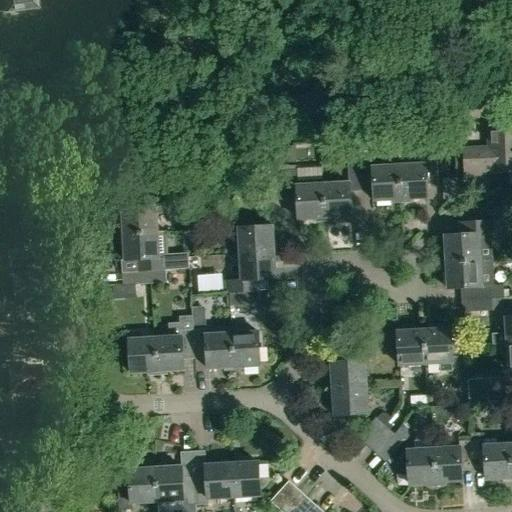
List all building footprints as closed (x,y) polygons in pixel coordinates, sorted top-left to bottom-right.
[(4,0),(6,11),(38,7),(37,0),(4,0)] [(464,148),(464,177),(480,177),(480,174),(507,173),(507,170),(511,170),(511,128),(487,129),(488,147),(464,148)] [(295,146),(282,147),(283,163),(296,162),(295,146)] [(426,198),(426,186),(438,185),(436,157),(424,158),(423,150),(397,151),(398,165),(400,200),(426,198)] [(361,189),(373,188),(374,201),(400,200),(398,165),(372,167),(372,161),(360,162),(361,189)] [(323,184),(324,219),(351,217),(349,190),(361,189),(360,162),(347,163),(349,182),(323,184)] [(297,186),(296,170),(271,172),(273,199),(297,197),(298,220),(324,219),(323,184),(297,186)] [(442,174),(443,192),(457,192),(456,173),(442,174)] [(122,231),(122,234),(157,232),(156,215),(162,214),(162,207),(170,206),(169,193),(134,195),(135,207),(121,208),(122,224),(121,224),(119,231),(122,231)] [(503,204),(479,205),(479,220),(493,220),(492,217),(504,216),(503,204)] [(7,248),(9,261),(38,256),(36,244),(37,244),(32,208),(4,213),(7,233),(3,234),(5,248),(7,248)] [(479,247),(491,246),(491,235),(493,235),(492,221),(458,223),(459,235),(444,236),(445,263),(480,260),(479,247)] [(272,226),(238,228),(239,255),(274,253),(272,226)] [(158,247),(157,232),(122,234),(123,237),(120,238),(122,244),(123,244),(124,260),(137,259),(138,272),(165,271),(165,258),(159,258),(158,247)] [(275,278),(274,253),(239,255),(241,280),(228,281),(229,294),(256,292),(256,280),(275,278)] [(492,260),(480,260),(445,263),(447,289),(462,288),(463,301),(504,298),(503,286),(494,286),(492,260)] [(10,276),(14,300),(44,295),(40,271),(10,276)] [(166,283),(165,271),(138,272),(139,284),(166,283)] [(134,287),(113,289),(114,302),(135,300),(134,287)] [(256,292),(229,294),(229,306),(257,305),(256,292)] [(464,312),(491,311),(505,310),(504,298),(463,301),(464,312)] [(368,314),(369,333),(386,332),(385,314),(368,314)] [(511,317),(505,318),(506,333),(491,334),(492,346),(507,345),(511,344),(511,317)] [(460,349),(450,346),(449,328),(423,330),(425,364),(439,363),(440,372),(452,372),(460,349)] [(206,356),(207,370),(233,368),(231,333),(205,335),(205,329),(193,330),(194,357),(206,356)] [(181,330),(181,336),(155,338),(157,372),(183,371),(182,358),(194,357),(193,330),(181,330)] [(397,331),(399,366),(425,364),(423,330),(397,331)] [(259,367),(257,332),(231,333),(233,368),(259,367)] [(128,339),(130,374),(157,372),(155,338),(128,339)] [(0,344),(0,360),(8,360),(8,344),(0,344)] [(371,361),(370,348),(343,350),(344,363),(330,364),(332,389),(366,387),(365,361),(371,361)] [(0,369),(0,413),(11,413),(10,393),(40,391),(39,367),(0,369)] [(494,378),(467,380),(468,392),(495,391),(506,390),(505,377),(494,378)] [(332,389),(333,415),(368,413),(366,387),(332,389)] [(495,391),(468,392),(468,405),(496,403),(507,402),(506,390),(495,391)] [(376,417),(358,437),(367,446),(385,426),(388,423),(392,419),(386,414),(381,413),(377,418),(376,417)] [(376,454),(386,463),(404,443),(408,438),(407,429),(410,427),(404,422),(402,424),(403,425),(395,435),(394,434),(376,454)] [(376,454),(394,434),(385,426),(367,446),(376,454)] [(411,450),(407,450),(409,484),(435,482),(433,448),(432,438),(416,440),(410,446),(411,450)] [(472,468),(484,467),(485,480),(511,478),(510,444),(496,444),(496,439),(484,440),(471,441),(472,468)] [(461,481),(460,468),(472,468),(471,441),(458,441),(459,447),(433,448),(435,482),(461,481)] [(257,461),(231,463),(233,498),(259,496),(257,461)] [(205,465),(206,477),(193,478),(194,496),(195,505),(207,505),(207,499),(233,498),(231,463),(205,465)] [(181,466),(154,468),(157,502),(157,511),(168,511),(168,501),(182,501),(183,506),(195,505),(194,496),(193,478),(181,479),(181,466)] [(128,469),(129,482),(117,483),(119,510),(131,509),(131,504),(157,502),(154,468),(128,469)] [(288,481),(270,501),(280,510),(298,490),(288,481)] [(294,511),(307,498),(298,490),(280,510),(282,511),(294,511)] [(322,511),(307,498),(294,511),(322,511)]
